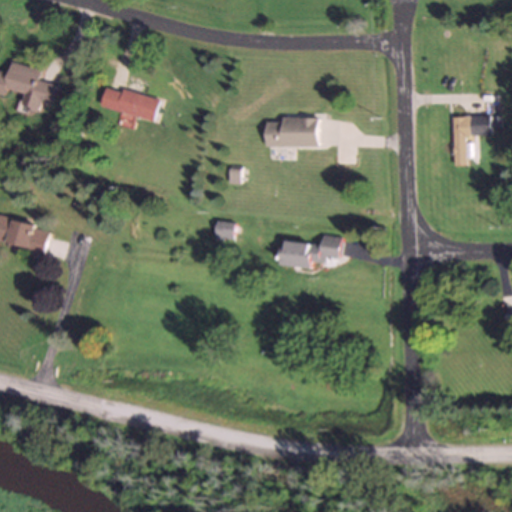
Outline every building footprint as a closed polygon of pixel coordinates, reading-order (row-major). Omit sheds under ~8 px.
[(0,92),(22,97),(20,105),(41,109),(43,102),(51,103),(56,83),(39,79),(42,68),(11,61),(8,72),(0,70),(0,92)] [(160,99),(107,84),(101,104),(154,120),(160,99)] [(452,116),(453,164),(464,164),(463,135),(489,134),(489,115),(452,116)] [(318,145),(318,117),(266,117),(266,145),(318,145)] [(0,244),(44,254),(49,226),(0,215),(0,244)] [(309,267),(310,261),(322,262),(323,256),(338,257),(339,236),(320,234),(319,243),(280,240),(278,265),(309,267)]
